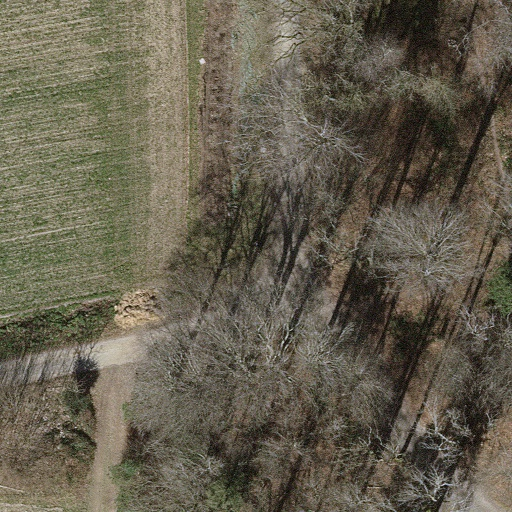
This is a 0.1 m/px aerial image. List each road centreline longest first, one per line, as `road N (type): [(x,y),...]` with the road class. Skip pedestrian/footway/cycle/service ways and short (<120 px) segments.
road 1 (track): [(481,511),(348,347),(292,303),(285,0)]
road 2 (track): [(0,373),(197,332),(292,303)]
road 3 (track): [(119,349),(105,511)]
